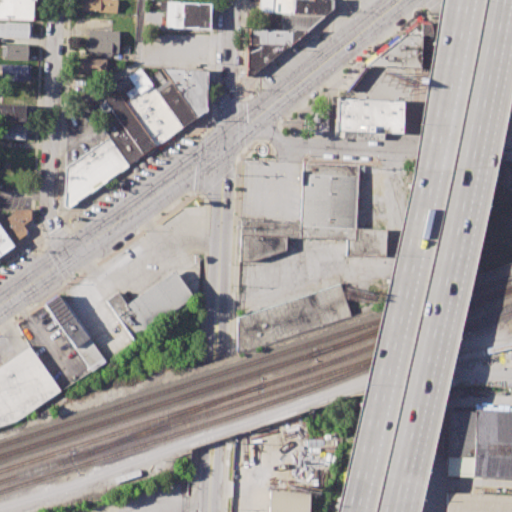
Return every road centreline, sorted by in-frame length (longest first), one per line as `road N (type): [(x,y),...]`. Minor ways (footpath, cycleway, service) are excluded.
road 1 (motorway): [(394,511),(501,0)]
road 2 (motorway): [(443,106),(351,511)]
road 3 (residential): [(258,115),(284,143),(303,147),(511,151)]
road 4 (residential): [(58,0),(49,217),(63,249)]
road 5 (secondary): [(401,0),(228,140)]
road 6 (secondary): [(228,140),(59,252)]
road 7 (tertiary): [(218,331),(228,140)]
road 8 (tertiary): [(228,140),(231,0)]
